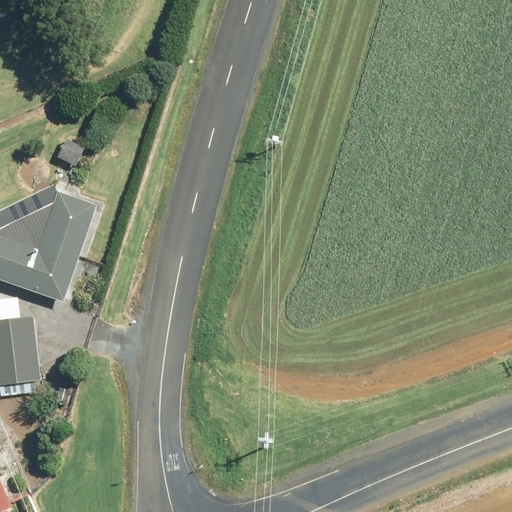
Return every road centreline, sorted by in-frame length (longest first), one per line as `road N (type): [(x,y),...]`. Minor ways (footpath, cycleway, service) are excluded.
road 1 (unclassified): [(173,511),(161,458),(162,366),(187,219),(254,0)]
road 2 (unclassified): [(511,427),(310,511)]
